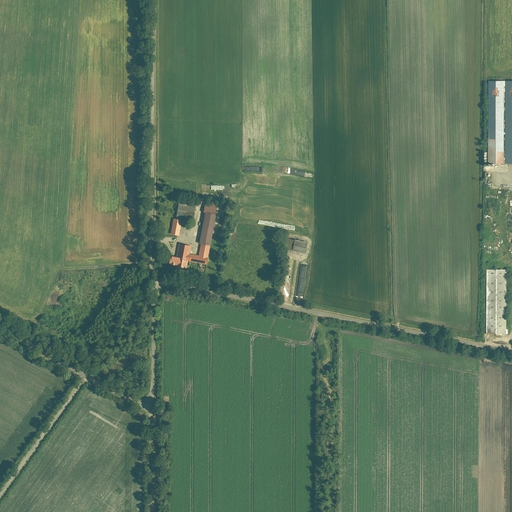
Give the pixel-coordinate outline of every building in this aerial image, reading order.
[(503,81),(488,81),(488,162),(503,162),(503,81)] [(178,203),(176,217),(193,220),(195,206),(186,205),(178,203)] [(215,214),(205,212),(199,242),(201,242),(209,244),(215,214)] [(181,220),(173,218),(170,233),(179,234),(181,220)] [(284,249),(291,250),(294,239),(286,237),(284,249)] [(307,242),(294,239),(291,250),(305,253),(307,242)] [(209,244),(201,242),(199,255),(207,256),(209,244)] [(190,245),(179,243),(176,257),(170,255),(168,265),(186,268),(187,260),(189,253),(190,245)] [(189,253),(187,260),(206,263),(207,256),(199,255),(189,253)] [(506,269),(486,269),(486,333),(506,333),(506,269)]
